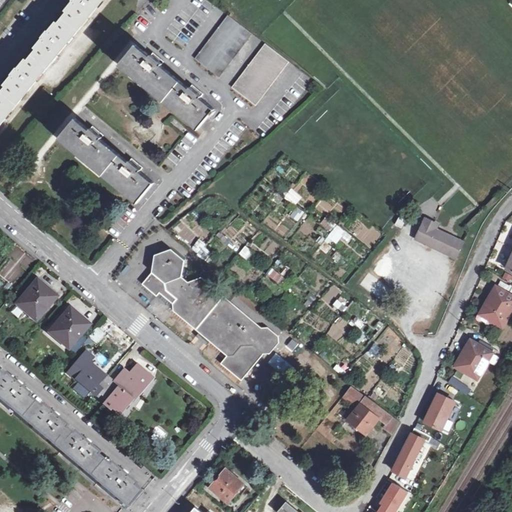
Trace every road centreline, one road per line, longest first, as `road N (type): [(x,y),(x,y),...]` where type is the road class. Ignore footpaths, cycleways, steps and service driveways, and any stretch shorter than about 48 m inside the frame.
road 1 (unclassified): [(356,511),(511,202)]
road 2 (residential): [(88,277),(233,100)]
road 3 (residential): [(0,355),(164,492)]
road 4 (unclassified): [(88,277),(228,410)]
road 5 (unclassified): [(228,410),(241,437),(332,511)]
